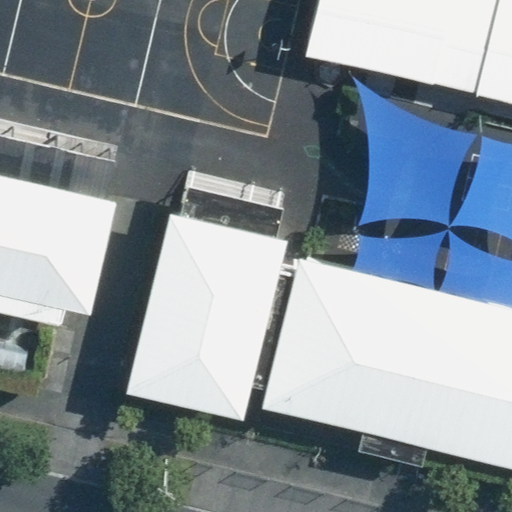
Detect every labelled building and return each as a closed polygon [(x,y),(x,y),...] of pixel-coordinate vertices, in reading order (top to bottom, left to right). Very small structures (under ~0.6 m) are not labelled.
[(511,0),(305,0),(292,55),(511,108),(511,0)] [(105,187),(0,161),(0,274),(79,293),(105,187)] [(246,399),(282,253),(154,222),(116,377),(245,408),(246,399)] [(511,308),(282,253),(246,399),(511,463),(511,308)] [(0,321),(0,359),(34,370),(44,335),(0,321)]
